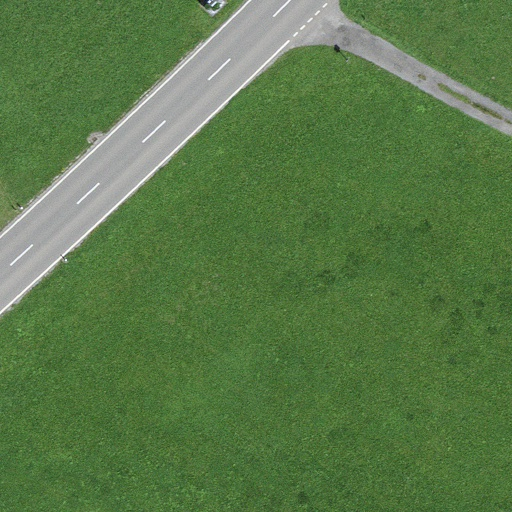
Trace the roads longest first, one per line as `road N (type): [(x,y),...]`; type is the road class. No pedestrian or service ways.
road 1 (tertiary): [(0,275),(293,0)]
road 2 (track): [(511,120),(316,17),(298,0)]
